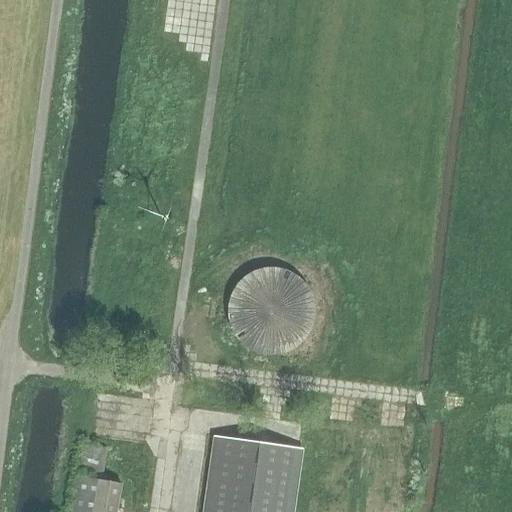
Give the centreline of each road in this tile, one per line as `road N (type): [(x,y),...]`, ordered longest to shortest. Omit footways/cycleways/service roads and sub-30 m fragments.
road 1 (unclassified): [(18,363),(64,0)]
road 2 (unclassified): [(0,511),(18,363)]
